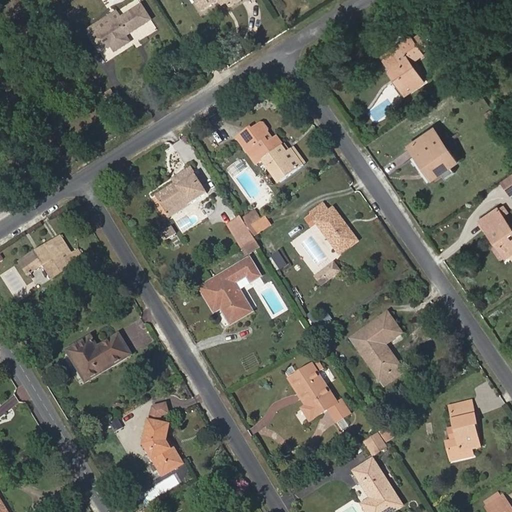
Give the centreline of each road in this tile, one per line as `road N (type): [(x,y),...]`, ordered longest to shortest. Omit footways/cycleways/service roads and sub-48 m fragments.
road 1 (residential): [(285,52),(511,383)]
road 2 (residential): [(78,175),(281,511)]
road 3 (residential): [(78,175),(285,52)]
road 4 (residential): [(0,331),(110,511)]
